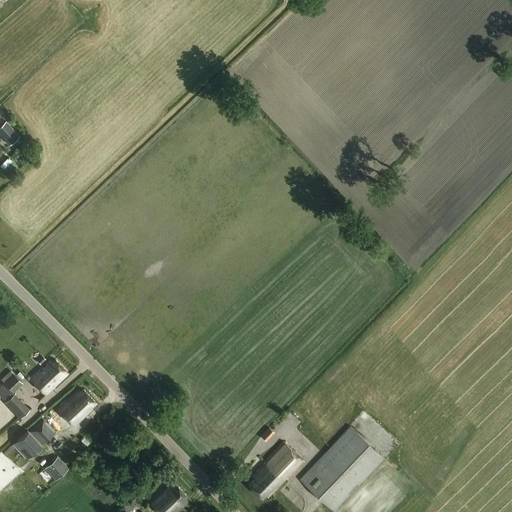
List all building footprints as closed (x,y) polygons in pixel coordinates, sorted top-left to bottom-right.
[(6,121),(0,126),(0,135),(9,146),(20,136),(6,121)] [(8,158),(0,166),(5,171),(14,163),(8,158)] [(41,356),(36,361),(40,365),(45,360),(41,356)] [(68,373),(55,359),(52,362),(50,360),(30,378),(45,395),(68,373)] [(13,373),(3,382),(13,392),(23,383),(13,373)] [(98,406),(83,390),(79,393),(78,391),(58,410),(74,427),(93,409),(94,410),(98,406)] [(14,394),(6,401),(22,417),(30,410),(14,394)] [(32,430),(30,433),(41,445),(42,446),(44,443),(55,433),(43,420),(32,430)] [(333,511),(335,511),(385,459),(350,426),(299,480),(333,511)] [(266,442),(274,433),(269,428),(261,437),(266,442)] [(27,432),(12,446),(25,460),(40,446),(41,445),(30,433),(28,431),(27,432)] [(133,441),(129,437),(119,447),(131,458),(134,454),(144,464),(152,456),(142,446),(141,448),(137,444),(139,443),(135,439),(133,441)] [(304,462),(283,442),(263,463),(264,464),(253,476),(255,478),(248,485),(262,499),(265,495),(268,498),(286,478),(287,479),(304,462)] [(55,480),(68,469),(57,457),(45,469),(55,480)] [(188,497),(173,481),(150,503),(158,511),(177,511),(181,508),(180,507),(181,505),(183,507),(188,502),(185,499),(188,497)] [(127,511),(129,511),(134,508),(129,502),(124,507),(127,511)]
